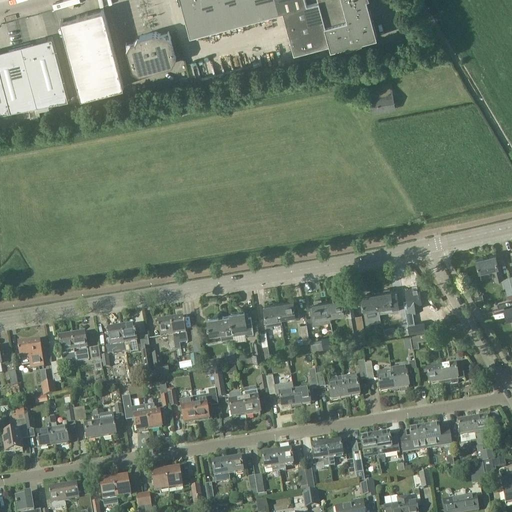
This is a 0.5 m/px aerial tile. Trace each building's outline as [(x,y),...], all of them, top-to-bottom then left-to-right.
[(214,29),(206,0),(181,0),(191,35),(214,29)] [(206,0),(214,29),(237,22),(231,0),(206,0)] [(231,0),(237,22),(261,16),(256,0),(231,0)] [(256,0),(261,16),(284,10),(281,0),(256,0)] [(281,0),(284,10),(307,4),(306,3),(305,0),(281,0)] [(307,4),(284,10),(295,52),(329,43),(325,25),(318,0),(317,0),(306,3),(307,4)] [(367,0),(318,0),(325,25),(371,13),(367,0)] [(81,97),(124,86),(103,8),(61,20),(81,97)] [(371,13),(325,25),(329,43),(330,43),(331,49),(378,36),(371,13)] [(173,63),(176,57),(171,35),(170,35),(169,31),(160,33),(156,31),(138,36),(135,39),(126,42),(127,46),(127,47),(133,69),(139,72),(173,63)] [(34,41),(21,45),(38,105),(69,99),(52,36),(47,38),(48,40),(34,44),(33,42),(34,42),(34,41)] [(11,51),(0,53),(0,69),(11,111),(38,105),(21,45),(9,48),(10,48),(11,51)] [(0,112),(11,111),(0,69),(0,112)] [(374,112),(396,108),(392,89),(370,93),(374,112)] [(477,259),(480,272),(493,269),(495,280),(503,279),(501,266),(498,267),(496,255),(477,259)] [(511,294),(511,288),(509,277),(503,279),(507,295),(511,294)] [(420,286),(408,288),(410,303),(411,310),(424,308),(423,300),(420,286)] [(384,292),(376,293),(380,313),(394,311),(394,312),(400,311),(396,291),(391,292),(391,291),(390,291),(390,289),(383,290),(384,292)] [(371,294),(362,296),(364,310),(365,315),(380,313),(376,293),(371,294)] [(313,306),(309,307),(312,325),(331,322),(330,316),(331,316),(328,301),(327,302),(327,300),(327,302),(322,302),(321,299),(314,301),(314,304),(313,304),(313,306)] [(342,299),(328,301),(331,316),(344,314),(342,299)] [(279,303),(282,318),(294,316),(295,320),(300,319),(298,306),(294,306),(293,301),(279,303)] [(283,323),(282,318),(279,303),(264,306),(268,326),(283,323)] [(230,316),(234,336),(246,334),(246,335),(254,334),(251,317),(246,318),(245,312),(230,314),(230,316)] [(362,315),(355,316),(358,335),(365,334),(362,315)] [(235,339),(234,336),(230,316),(208,319),(211,335),(221,333),(222,341),(235,339)] [(360,344),(358,335),(355,316),(349,317),(353,345),(360,344)] [(184,318),(171,321),(176,350),(180,350),(179,345),(188,343),(186,334),(184,318)] [(160,322),(158,323),(160,338),(168,337),(169,346),(170,345),(171,351),(175,351),(176,350),(171,321),(165,321),(165,319),(159,320),(160,322)] [(309,338),(307,325),(301,326),(303,339),(309,338)] [(122,328),(125,345),(126,354),(132,353),(130,344),(137,343),(134,326),(122,328)] [(125,345),(122,328),(108,331),(111,347),(125,345)] [(260,333),(262,346),(268,345),(266,332),(260,333)] [(417,334),(418,341),(430,339),(429,332),(417,334)] [(419,347),(418,341),(417,334),(411,336),(413,348),(419,347)] [(85,335),(73,336),(77,360),(76,360),(76,362),(89,360),(87,350),(88,350),(85,335)] [(64,362),(76,360),(77,360),(73,336),(59,339),(62,355),(62,354),(64,362)] [(317,343),(318,350),(334,347),(332,337),(327,338),(327,341),(317,343)] [(200,354),(199,341),(192,342),(194,354),(200,354)] [(23,367),(30,366),(31,369),(44,367),(40,342),(19,345),(21,362),(22,362),(23,367)] [(260,342),(254,343),(256,354),(252,354),(254,363),(263,361),(260,342)] [(99,348),(89,349),(92,363),(101,361),(99,348)] [(153,373),(150,357),(149,349),(142,350),(146,374),(153,373)] [(159,355),(152,357),(155,378),(169,375),(168,367),(167,367),(167,368),(161,369),(159,355)] [(108,356),(102,357),(103,368),(110,367),(108,356)] [(205,370),(212,369),(221,367),(220,360),(204,363),(205,370)] [(441,365),(442,368),(444,383),(451,382),(452,384),(458,383),(458,380),(459,380),(464,379),(462,362),(456,363),(456,366),(447,367),(447,364),(441,365)] [(58,363),(52,364),(55,383),(61,382),(58,363)] [(366,365),(368,380),(374,379),(372,364),(366,365)] [(359,366),(361,382),(368,380),(365,365),(359,366)] [(221,367),(212,369),(214,382),(215,387),(216,390),(217,398),(227,397),(226,393),(225,393),(221,367)] [(406,368),(392,371),(395,391),(401,390),(402,392),(409,391),(408,389),(410,388),(406,368)] [(429,385),(444,383),(442,368),(427,371),(429,385)] [(312,390),(318,389),(315,370),(309,371),(312,390)] [(380,393),(395,391),(392,371),(377,373),(380,393)] [(18,386),(16,372),(8,373),(11,387),(18,386)] [(325,387),(323,374),(317,376),(319,388),(325,387)] [(357,376),(343,378),(346,399),(360,396),(358,382),(357,376)] [(266,377),(258,379),(260,392),(268,391),(266,377)] [(276,396),(273,377),(267,378),(270,397),(276,396)] [(331,401),(346,399),(343,378),(328,381),(329,387),(331,401)] [(41,385),(42,390),(43,397),(55,395),(56,395),(54,383),(47,384),(41,385)] [(282,409),(297,407),(294,393),(293,385),(286,386),(287,394),(279,395),(282,409)] [(42,390),(34,392),(35,399),(43,397),(42,390)] [(174,390),(168,391),(171,407),(177,406),(174,390)] [(216,390),(209,392),(211,408),(219,406),(217,398),(216,390)] [(309,390),(294,393),(297,407),(311,405),(311,404),(315,404),(313,392),(309,392),(309,390)] [(249,393),(243,394),(244,401),(247,417),(261,415),(257,392),(249,393)] [(229,397),(231,403),(230,403),(232,420),(247,417),(244,401),(243,394),(229,397)] [(170,408),(168,396),(161,397),(163,409),(170,408)] [(130,397),(122,398),(126,422),(135,420),(137,433),(150,431),(147,415),(146,407),(132,409),(130,397)] [(200,398),(193,399),(197,423),(210,421),(207,405),(206,402),(201,402),(200,398)] [(197,423),(193,399),(186,400),(186,401),(180,402),(184,425),(197,423)] [(72,404),(65,406),(68,423),(74,422),(72,404)] [(154,405),(146,407),(147,415),(150,431),(163,429),(160,413),(159,409),(155,410),(154,405)] [(73,410),(75,422),(86,421),(84,408),(73,410)] [(88,441),(102,439),(98,411),(93,412),(95,425),(85,427),(88,441)] [(103,411),(98,411),(102,439),(117,437),(113,414),(103,415),(103,411)] [(25,416),(26,419),(28,430),(35,429),(32,415),(25,416)] [(51,419),(55,447),(69,444),(67,430),(57,431),(55,418),(51,419)] [(487,418),(473,421),(476,441),(490,439),(497,438),(494,424),(489,425),(487,418)] [(27,430),(28,430),(26,419),(10,421),(12,432),(3,434),(6,453),(8,453),(8,455),(16,454),(15,452),(23,451),(21,435),(28,434),(27,430)] [(55,447),(51,419),(45,420),(47,433),(38,435),(40,449),(55,447)] [(476,441),(473,421),(458,423),(461,437),(462,444),(476,441)] [(439,426),(425,429),(428,450),(452,446),(450,432),(440,434),(439,426)] [(428,450),(425,429),(410,431),(411,439),(401,440),(403,454),(428,450)] [(378,451),(379,457),(380,464),(385,463),(384,456),(400,454),(398,439),(391,440),(390,434),(375,437),(378,451)] [(362,439),(361,439),(363,453),(364,453),(365,460),(379,457),(378,451),(375,437),(368,438),(368,435),(361,437),(362,439)] [(341,442),(327,445),(330,467),(335,466),(334,458),(343,457),(341,442)] [(324,468),(330,467),(327,445),(312,447),(315,465),(323,464),(324,468)] [(279,467),(280,472),(286,470),(285,466),(293,465),(291,450),(277,453),(279,467)] [(263,455),(262,455),(264,470),(272,468),(273,473),(280,472),(279,467),(277,453),(269,454),(269,451),(262,453),(263,455)] [(353,455),(356,473),(362,472),(359,454),(353,455)] [(227,461),(230,475),(244,473),(248,472),(245,458),(241,459),(227,461)] [(229,476),(230,475),(227,461),(212,464),(216,484),(230,481),(229,476)] [(350,480),(357,479),(354,461),(347,462),(350,480)] [(492,469),(496,468),(495,461),(484,463),(486,473),(493,472),(492,469)] [(480,483),(486,482),(483,464),(477,465),(480,483)] [(311,467),(305,468),(309,491),(315,490),(311,467)] [(308,487),(304,468),(298,470),(301,488),(308,487)] [(180,469),(166,471),(169,491),(183,488),(180,469)] [(155,493),(169,491),(166,471),(152,473),(155,493)] [(432,487),(430,472),(419,474),(422,489),(432,487)] [(255,477),(258,495),(264,494),(261,476),(255,477)] [(506,506),(511,505),(511,476),(501,478),(506,506)] [(128,477),(115,480),(118,499),(124,498),(125,501),(132,500),(131,497),(128,477)] [(251,496),(258,495),(255,477),(248,478),(251,496)] [(115,480),(100,482),(103,502),(104,506),(104,508),(118,505),(118,499),(115,480)] [(366,483),(368,498),(376,497),(373,482),(366,483)] [(212,484),(205,485),(208,503),(214,502),(212,484)] [(195,508),(203,506),(199,485),(191,487),(195,508)] [(77,486),(64,488),(66,503),(79,500),(77,486)] [(64,488),(49,490),(52,505),(53,510),(66,507),(65,503),(66,503),(64,488)] [(320,506),(318,491),(303,494),(305,509),(320,506)] [(26,497),(16,499),(18,511),(40,511),(41,511),(35,511),(32,493),(25,495),(26,497)] [(139,508),(146,507),(144,495),(137,496),(139,508)] [(472,511),(479,511),(476,496),(444,501),(445,511),(472,511)] [(418,511),(417,502),(411,503),(410,498),(398,499),(399,505),(385,507),(386,511),(418,511)] [(364,511),(363,501),(352,503),(352,505),(340,507),(340,511),(364,511)]
